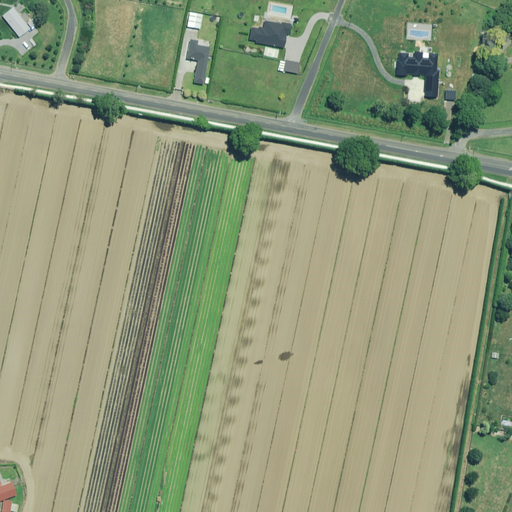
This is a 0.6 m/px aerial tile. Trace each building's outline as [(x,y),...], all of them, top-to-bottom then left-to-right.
[(29,30),(12,9),(2,17),(19,37),(29,30)] [(202,15),(189,13),(187,27),(199,29),(202,15)] [(56,32),(48,23),(36,33),(44,42),(56,32)] [(205,72),(210,47),(210,43),(207,42),(208,37),(198,36),(197,41),(190,40),(186,59),(197,61),(196,70),(205,72)] [(1,486),(0,484),(0,501),(2,501),(16,496),(10,483),(1,486)] [(9,511),(10,511),(14,511),(17,511),(19,506),(11,504),(12,502),(3,500),(1,511),(9,511)]
